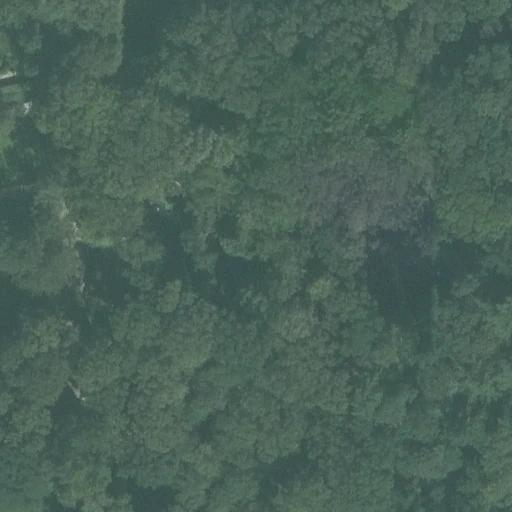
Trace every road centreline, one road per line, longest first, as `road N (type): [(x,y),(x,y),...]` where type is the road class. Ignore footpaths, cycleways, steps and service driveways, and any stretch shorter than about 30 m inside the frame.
road 1 (track): [(511,454),(472,445),(429,403),(421,318),(401,288),(374,262),(294,220),(386,179),(436,139),(511,110)]
road 2 (unclassified): [(41,511),(76,226)]
road 3 (unclassified): [(76,226),(78,184),(49,0)]
road 4 (track): [(234,0),(155,159)]
road 5 (track): [(294,220),(231,186),(172,122)]
